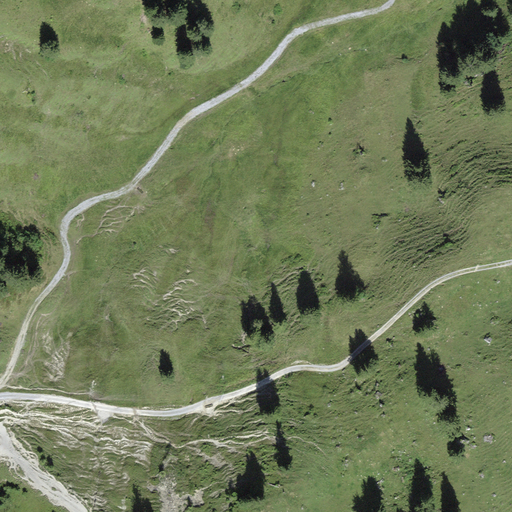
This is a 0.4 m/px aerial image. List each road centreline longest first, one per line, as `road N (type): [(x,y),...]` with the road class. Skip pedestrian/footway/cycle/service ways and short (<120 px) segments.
road 1 (track): [(393,0),(291,36),(253,79),(185,119),(131,188),(69,217),(67,261),(37,301),(0,387)]
road 2 (track): [(511,264),(440,279),(339,367),(295,369),(178,412),(0,398)]
